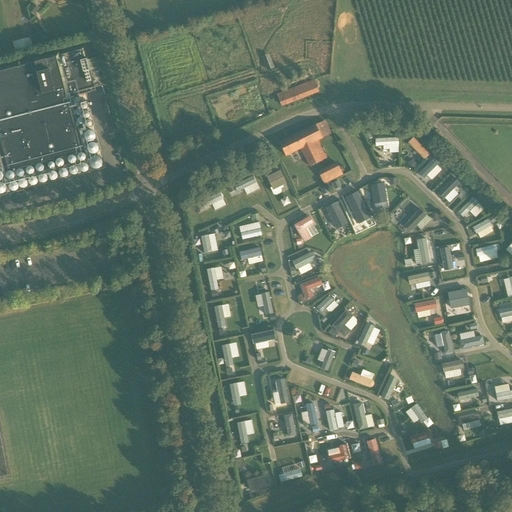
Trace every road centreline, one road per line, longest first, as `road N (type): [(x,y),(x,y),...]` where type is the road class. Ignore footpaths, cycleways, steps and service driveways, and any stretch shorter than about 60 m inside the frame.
road 1 (unclassified): [(147,194),(316,111),(511,108)]
road 2 (unclassified): [(212,511),(147,194)]
road 3 (unclassified): [(147,194),(94,0)]
road 4 (unclassified): [(147,194),(0,237)]
